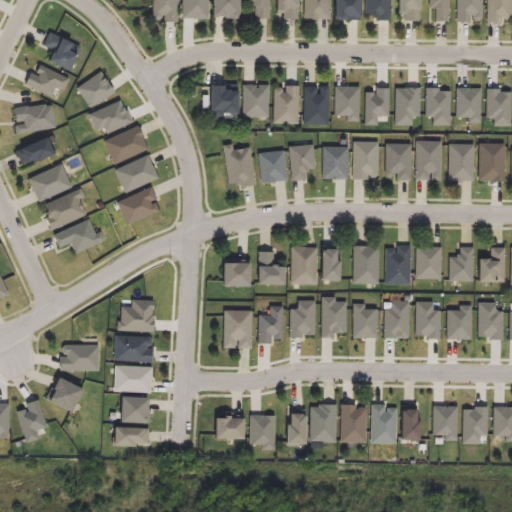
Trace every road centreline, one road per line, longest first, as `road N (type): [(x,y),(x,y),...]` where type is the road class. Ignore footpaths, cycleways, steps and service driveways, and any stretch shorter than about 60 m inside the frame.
road 1 (residential): [(0,341),(136,259),(228,225),(294,214),(511,215)]
road 2 (residential): [(81,0),(163,99),(189,155),(195,205),(182,442)]
road 3 (residential): [(511,55),(223,52),(175,63),(148,81)]
road 4 (residential): [(511,373),(304,371),(187,382)]
road 5 (residential): [(0,63),(53,313)]
